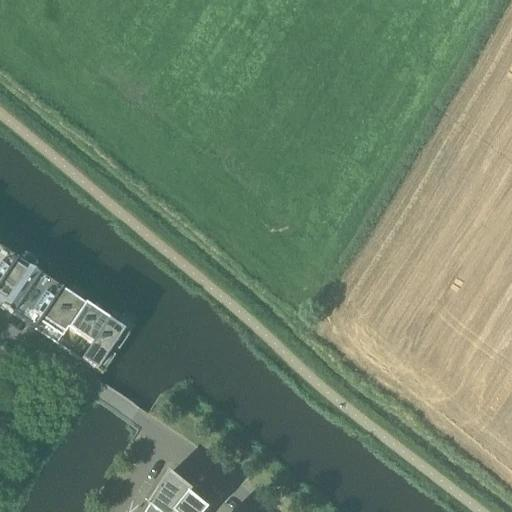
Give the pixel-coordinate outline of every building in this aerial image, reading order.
[(0,272),(10,258),(0,251),(0,272)] [(0,308),(11,316),(37,276),(10,258),(0,272),(0,285),(10,292),(0,307),(0,308)] [(57,289),(37,276),(11,316),(33,331),(59,291),(57,289)] [(80,305),(59,291),(33,331),(39,335),(47,323),(58,330),(50,342),(55,346),(82,306),(80,305)] [(80,362),(106,323),(82,306),(55,346),(77,360),(80,362)] [(121,333),(106,323),(80,362),(101,376),(102,374),(113,358),(107,354),(111,348),(117,352),(127,337),(121,333)] [(178,511),(192,495),(192,496),(195,492),(171,473),(146,511),(178,511)] [(209,511),(211,511),(192,496),(192,495),(178,511),(209,511)]
